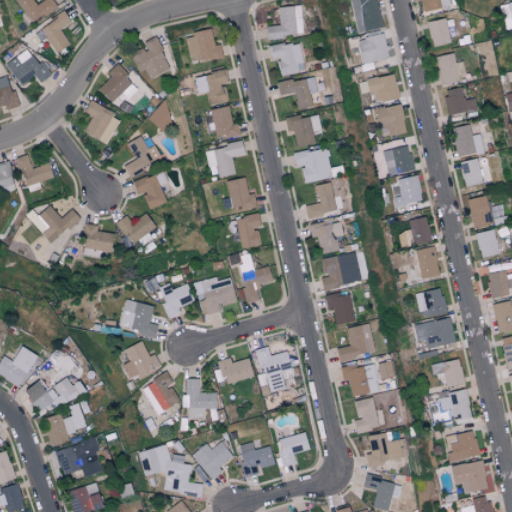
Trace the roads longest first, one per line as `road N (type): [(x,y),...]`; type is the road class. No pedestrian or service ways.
road 1 (residential): [(511,491),(398,0)]
road 2 (residential): [(335,470),(237,0)]
road 3 (residential): [(0,143),(45,121),(130,22),(215,0)]
